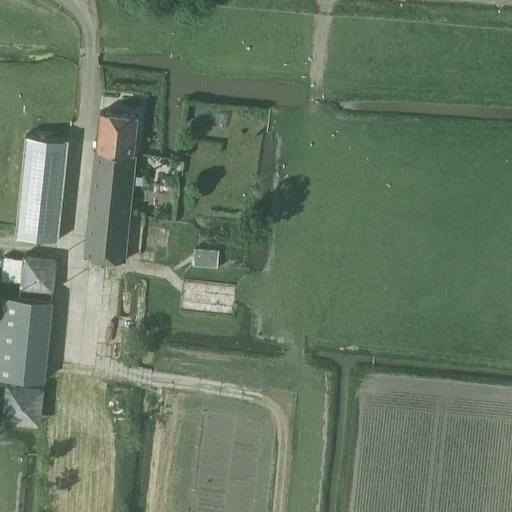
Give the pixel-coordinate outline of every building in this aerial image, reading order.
[(133,153),(137,115),(101,111),(97,149),(94,149),(84,257),(124,261),(132,183),(142,184),(143,177),(143,176),(133,175),(135,153),(133,153)] [(26,134),(21,177),(15,236),(58,240),(65,177),(68,139),(26,134)] [(217,267),(218,250),(194,248),(193,265),(217,267)] [(233,301),(234,286),(182,281),(179,310),(231,315),(233,301)] [(0,374),(42,378),(50,299),(0,293),(0,374)] [(3,420),(38,424),(43,386),(7,382),(3,420)]
